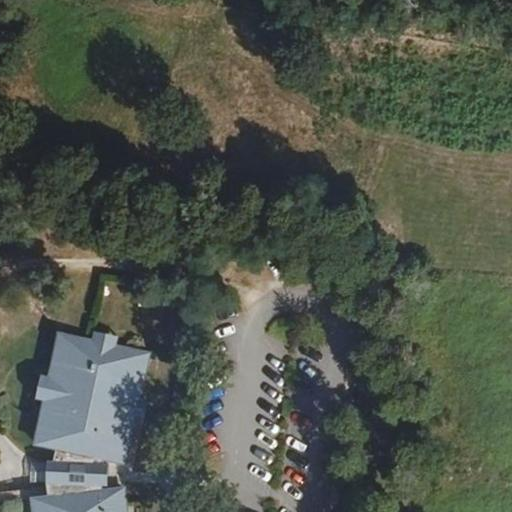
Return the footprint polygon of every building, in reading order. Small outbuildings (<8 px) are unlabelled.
[(153,305),(156,292),(138,288),(135,302),(153,305)] [(120,336),(96,330),(94,339),(118,344),(120,336)] [(142,400),(153,351),(118,344),(94,339),(59,331),(49,375),(44,400),(35,445),(57,450),(56,460),(48,460),(48,462),(48,481),(48,484),(50,495),(32,497),(34,511),(129,511),(126,486),(105,489),(104,486),(110,486),(110,463),(105,462),(106,460),(128,463),(138,416),(142,400)] [(44,400),(49,375),(43,374),(38,399),(44,400)] [(145,417),(149,402),(142,400),(138,416),(145,417)] [(48,481),(48,462),(33,462),(32,481),(48,481)]
